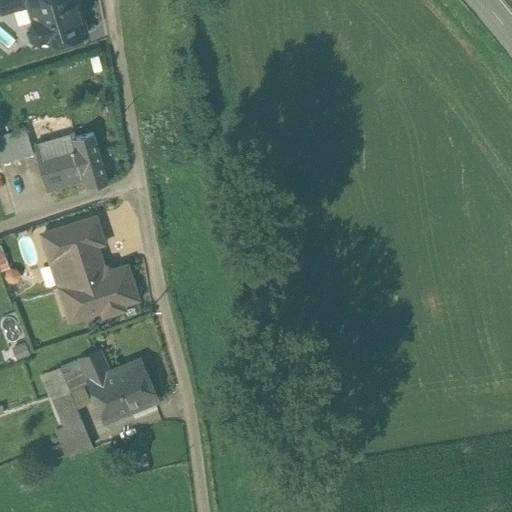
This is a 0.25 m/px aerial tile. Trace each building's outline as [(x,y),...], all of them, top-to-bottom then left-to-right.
[(0,0),(0,8),(1,12),(28,3),(27,0),(0,0)] [(27,0),(28,3),(33,20),(32,20),(28,28),(31,36),(38,40),(48,37),(50,44),(86,33),(82,18),(83,18),(77,0),(27,0)] [(25,127),(0,134),(0,162),(33,153),(25,127)] [(92,132),(74,137),(75,141),(85,177),(87,185),(106,180),(92,132)] [(75,141),(37,151),(47,188),(85,177),(75,141)] [(95,216),(43,233),(51,258),(96,243),(103,241),(95,216)] [(96,243),(51,258),(61,290),(60,293),(62,301),(65,302),(66,306),(73,304),(77,316),(102,308),(104,313),(123,307),(121,301),(137,296),(127,265),(113,269),(114,267),(103,262),(102,263),(96,243)] [(141,358),(110,370),(100,348),(79,356),(105,420),(157,398),(141,358)] [(61,373),(44,380),(50,395),(57,393),(59,398),(70,393),(61,373)] [(91,440),(71,393),(70,393),(59,398),(73,432),(59,438),(65,451),(91,440)]
